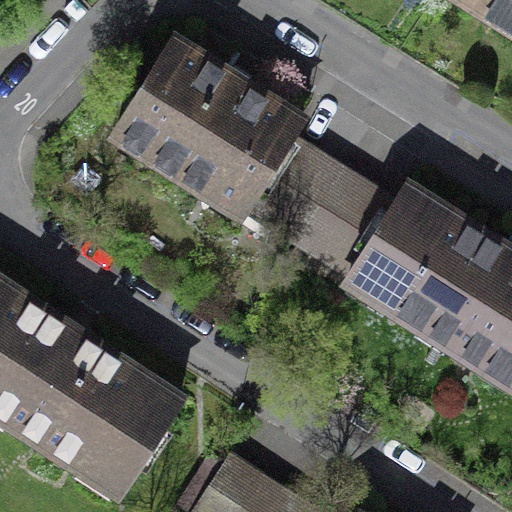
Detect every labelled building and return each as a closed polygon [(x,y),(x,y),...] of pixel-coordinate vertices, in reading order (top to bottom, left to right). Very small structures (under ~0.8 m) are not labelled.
[(511,0),(469,0),(481,7),(485,0),(490,0),(511,13),(511,0)] [(174,39),(116,131),(152,154),(157,146),(211,180),(206,188),(242,211),(252,194),(306,228),(343,169),(289,135),(300,118),(237,79),(174,39)] [(360,262),(351,275),(390,300),(388,303),(511,381),(511,251),(408,186),(397,203),(343,169),(306,228),(360,262)] [(0,281),(0,412),(78,464),(81,461),(120,487),(179,398),(75,330),(0,281)] [(230,456),(193,511),(235,511),(260,475),(245,465),(230,456)] [(260,475),(235,511),(316,511),(288,494),(260,475)]
